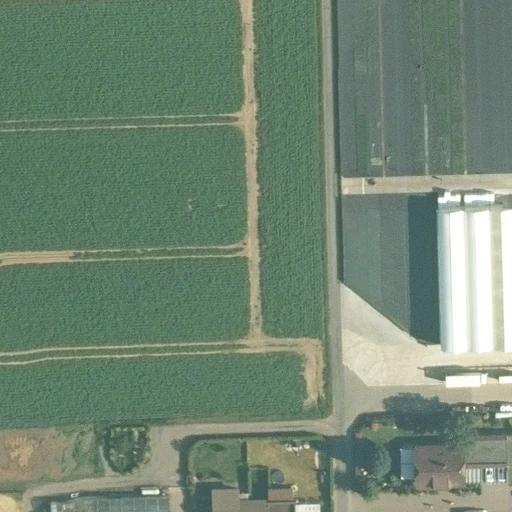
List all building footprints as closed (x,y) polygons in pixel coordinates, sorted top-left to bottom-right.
[(511,204),(437,206),(441,345),(511,343),(511,204)] [(507,433),(478,434),(479,464),(507,463),(508,463),(507,433)] [(463,444),(404,445),(400,449),(401,473),(404,476),(433,476),(433,482),(465,481),(465,464),(479,464),(478,434),(463,434),(463,444)] [(168,511),(168,494),(49,497),(48,511),(168,511)] [(293,511),(293,498),(235,499),(235,511),(293,511)] [(235,511),(235,499),(212,500),(212,511),(235,511)]
